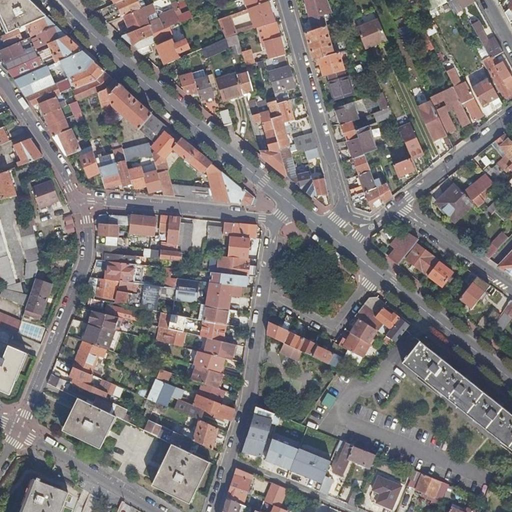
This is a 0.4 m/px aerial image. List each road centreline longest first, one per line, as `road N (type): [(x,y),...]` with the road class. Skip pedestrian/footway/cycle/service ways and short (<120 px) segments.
road 1 (tertiary): [(57,0),(126,69),(290,204)]
road 2 (residential): [(18,431),(86,260),(79,201)]
road 3 (unclassified): [(283,0),(344,212)]
road 4 (residential): [(276,220),(79,201)]
road 5 (tertiary): [(376,272),(511,381)]
road 6 (residential): [(264,292),(230,458)]
road 7 (residential): [(18,431),(154,511)]
road 8 (residential): [(394,205),(511,111)]
road 9 (residential): [(376,272),(331,327),(264,292)]
road 10 (residential): [(511,290),(394,205)]
road 11 (residential): [(79,201),(0,81)]
road 12 (residential): [(356,511),(230,458)]
